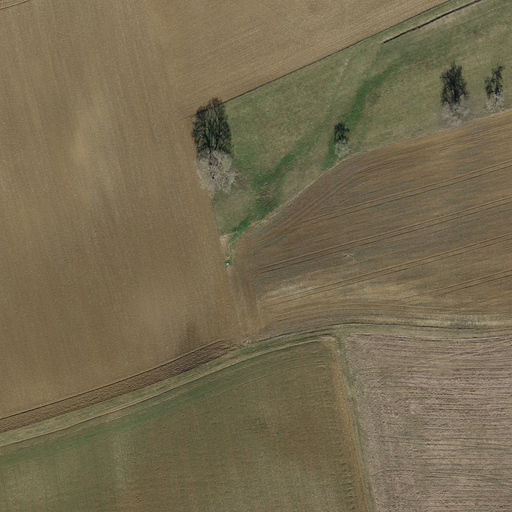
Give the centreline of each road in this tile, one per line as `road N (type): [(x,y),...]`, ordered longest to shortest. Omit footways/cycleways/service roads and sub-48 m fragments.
road 1 (track): [(511,320),(308,326),(0,437)]
road 2 (track): [(337,324),(373,511)]
